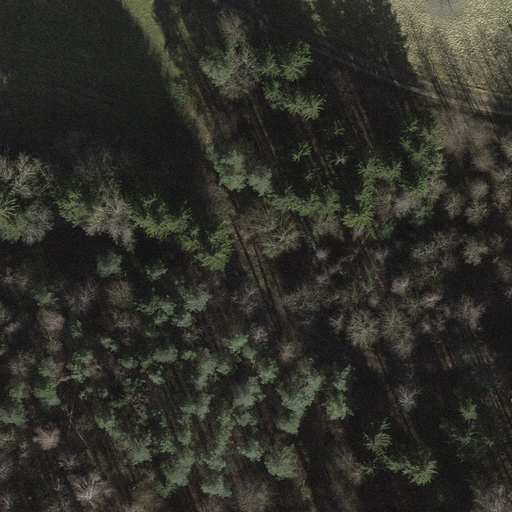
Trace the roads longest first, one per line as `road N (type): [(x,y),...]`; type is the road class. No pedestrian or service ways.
road 1 (track): [(0,238),(85,223),(176,239),(323,345),(407,366),(511,358)]
road 2 (track): [(222,0),(365,65),(511,109)]
